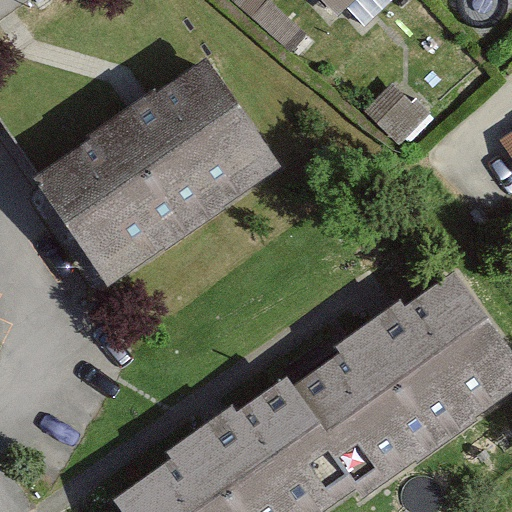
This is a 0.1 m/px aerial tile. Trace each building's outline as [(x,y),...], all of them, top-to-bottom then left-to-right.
[(357,0),(322,0),(340,17),(357,0)] [(205,41),(34,152),(114,265),(287,154),(205,41)] [(395,81),(365,111),(398,144),(428,113),(395,81)] [(511,130),(499,140),(511,159),(511,130)] [(511,327),(454,253),(120,478),(143,511),(307,511),(511,380),(511,327)]
